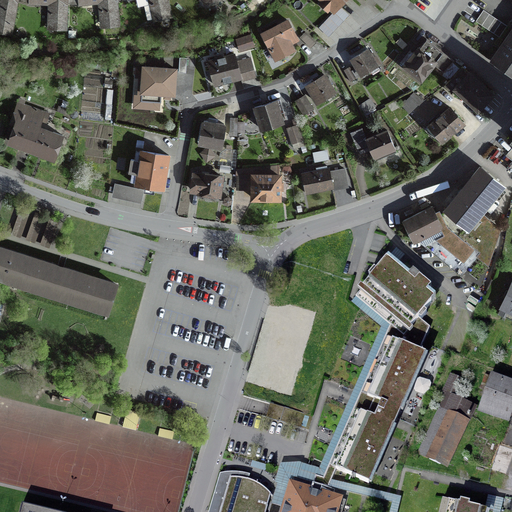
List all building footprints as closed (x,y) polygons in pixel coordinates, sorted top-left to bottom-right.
[(0,0),(2,0),(0,12),(0,32),(11,35),(16,0),(25,0),(29,1),(29,4),(52,5),(51,29),(65,30),(66,1),(79,2),(79,5),(102,3),(104,27),(118,26),(115,0),(151,0),(156,20),(170,17),(166,0),(205,0),(207,3),(214,0),(0,0)] [(321,0),(333,11),(343,0),(321,0)] [(340,8),(320,29),(327,36),(347,14),(340,8)] [(483,10),(475,22),(499,38),(506,26),(483,10)] [(287,21),(261,34),(275,60),(294,51),(290,44),(297,40),(287,21)] [(315,42),(305,32),(300,36),(311,47),(315,42)] [(254,47),(250,35),(235,40),(239,52),(254,47)] [(511,35),(506,44),(493,63),(511,76),(511,35)] [(408,61),(404,66),(421,80),(433,64),(443,72),(453,61),(426,40),(419,48),(414,53),(413,52),(407,60),(408,61)] [(367,51),(366,50),(351,59),(361,76),(369,71),(372,75),(379,71),(371,58),(374,56),(370,50),(367,51)] [(207,62),(213,85),(240,78),(241,81),(254,77),(250,59),(236,62),(234,55),(207,62)] [(160,106),(161,92),(172,93),(174,69),(141,66),(140,85),(138,85),(136,104),(160,106)] [(350,82),(356,78),(350,67),(343,70),(350,82)] [(478,110),(492,95),(462,67),(443,87),(451,94),(455,90),(478,110)] [(333,92),(324,76),(307,87),(316,103),(333,92)] [(311,109),(304,97),(296,102),(303,114),(311,109)] [(9,124),(15,126),(9,141),(42,153),(54,158),(61,139),(36,130),(43,112),(23,105),(24,102),(18,100),(9,124)] [(280,113),(283,112),(279,100),(254,108),(260,130),(282,123),(280,113)] [(429,126),(442,141),(463,123),(455,115),(450,108),(429,126)] [(234,119),(231,119),(231,131),(237,131),(237,133),(243,133),(243,123),(240,123),(237,123),(237,119),(234,119)] [(203,124),(199,143),(220,147),(224,125),(204,122),(203,124)] [(301,140),(297,126),(287,129),(291,143),(301,140)] [(363,141),(358,130),(350,133),(356,148),(367,144),(375,161),(396,152),(386,131),(363,141)] [(168,157),(141,152),(136,183),(162,188),(168,157)] [(325,159),(324,152),(314,153),(316,161),(325,159)] [(343,165),(329,168),(333,188),(347,185),(343,165)] [(333,188),(329,168),(301,174),(305,194),(333,188)] [(501,185),(480,168),(446,209),(453,215),(467,226),(475,216),(501,185)] [(198,191),(198,193),(219,196),(221,177),(201,174),(201,176),(193,175),(191,190),(198,191)] [(279,199),(279,176),(252,175),(252,176),(252,199),(279,199)] [(432,209),(431,207),(403,221),(413,242),(417,240),(476,288),(483,281),(497,235),(475,216),(467,226),(453,215),(445,225),(441,227),(432,209)] [(28,211),(20,208),(12,234),(20,237),(28,211)] [(42,216),(34,213),(26,239),(34,242),(42,216)] [(57,221),(49,218),(40,244),(48,246),(57,221)] [(0,277),(107,312),(115,285),(0,248),(0,277)] [(315,476),(311,491),(290,485),(282,511),(265,511),(270,496),(271,498),(272,497),(259,486),(247,480),(231,478),(220,511),(341,511),(345,501),(319,494),(321,486),(327,488),(328,486),(330,482),(331,479),(337,470),(367,484),(425,355),(418,352),(429,328),(421,320),(426,313),(424,312),(432,303),(424,297),(426,294),(431,288),(413,273),(407,280),(406,282),(383,263),(376,272),(374,270),(368,276),(371,278),(356,296),(388,323),(390,325),(385,337),(360,394),(363,396),(360,403),(357,411),(353,409),(323,479),(315,476)] [(511,283),(498,314),(511,320),(511,283)] [(397,511),(401,496),(331,479),(328,486),(391,501),(388,511),(397,511)] [(478,511),(480,509),(469,506),(469,503),(460,501),(459,504),(448,501),(445,511),(478,511)]
